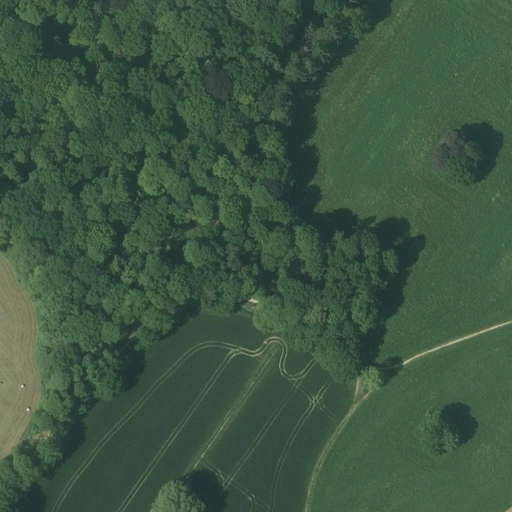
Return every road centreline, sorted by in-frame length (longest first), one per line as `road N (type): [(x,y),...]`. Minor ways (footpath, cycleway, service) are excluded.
road 1 (track): [(172,304),(202,295),(245,298),(345,361),(378,369),(511,321)]
road 2 (track): [(0,79),(93,239),(134,286),(172,304)]
road 3 (track): [(5,511),(64,418),(172,304)]
road 4 (track): [(312,511),(327,445),(352,411),(356,366)]
